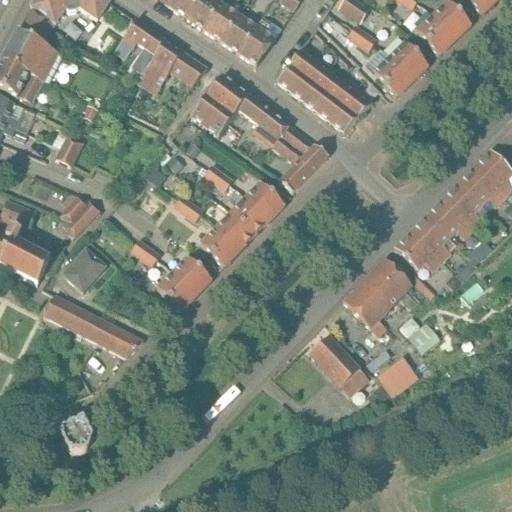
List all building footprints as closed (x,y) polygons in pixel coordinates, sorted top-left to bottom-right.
[(31,12),(24,25),(44,36),(50,25),(55,28),(63,13),(68,16),(75,15),(77,12),(97,22),(109,6),(99,0),(36,0),(29,11),(31,12)] [(156,0),(155,2),(166,9),(184,21),(198,0),(156,0)] [(202,34),(220,7),(209,0),(198,0),(184,21),(202,34)] [(295,0),(275,0),(265,16),(270,17),(275,10),(277,11),(279,8),(292,16),(301,3),(295,0)] [(352,21),(360,8),(348,0),(341,0),(335,10),(352,21)] [(419,3),(414,0),(405,0),(401,7),(412,14),(419,3)] [(464,0),(482,18),(498,2),(496,0),(464,0)] [(431,20),(454,44),(470,29),(447,5),(431,20)] [(220,46),(238,19),(220,7),(202,34),(220,46)] [(414,34),(424,22),(414,14),(404,27),(414,34)] [(255,31),(238,19),(220,46),(238,58),(255,31)] [(263,20),(255,31),(238,58),(256,70),(274,43),(263,36),(271,25),(263,20)] [(439,59),(454,44),(431,20),(416,35),(439,59)] [(137,47),(154,59),(165,44),(134,24),(120,44),(133,53),(137,47)] [(44,36),(24,25),(18,37),(2,66),(42,87),(58,57),(46,51),(52,40),(44,36)] [(357,48),(365,37),(354,29),(346,40),(357,48)] [(376,44),(365,37),(357,48),(368,55),(376,44)] [(206,72),(165,44),(154,59),(138,87),(143,90),(138,99),(146,103),(151,94),(156,98),(160,92),(154,88),(160,79),(165,83),(169,76),(191,91),(194,88),(206,72)] [(388,61),(411,86),(427,70),(404,46),(388,61)] [(276,86),(290,96),(313,65),(306,60),(309,55),(303,51),(276,86)] [(316,61),(313,65),(290,96),(302,106),(326,75),(318,69),(322,65),(316,61)] [(396,101),(411,86),(388,61),(372,77),(396,101)] [(42,87),(2,66),(0,70),(0,94),(16,103),(17,101),(31,108),(42,87)] [(326,75),(302,106),(316,116),(339,85),(332,80),(335,75),(329,71),(326,75)] [(238,114),(249,100),(221,79),(189,119),(218,141),(238,114)] [(339,85),(316,116),(329,126),(353,96),(345,90),(348,85),(343,81),(339,85)] [(353,96),(329,126),(343,137),(371,109),(359,99),(362,95),(356,91),(353,96)] [(238,114),(278,145),(289,131),(249,100),(238,114)] [(0,124),(15,131),(18,124),(10,119),(14,108),(0,101),(0,124)] [(85,117),(83,121),(91,126),(97,114),(85,107),(81,115),(85,117)] [(15,131),(0,124),(0,142),(2,137),(11,141),(15,131)] [(285,159),(301,140),(289,131),(278,145),(274,150),(285,159)] [(17,134),(14,142),(23,146),(27,138),(17,134)] [(49,148),(59,153),(65,140),(61,137),(58,142),(53,140),(49,148)] [(66,138),(65,140),(59,153),(54,162),(71,171),(83,147),(66,138)] [(285,159),(295,168),(314,150),(301,140),(285,159)] [(199,153),(191,146),(184,156),(193,162),(199,153)] [(314,150),(295,168),(278,186),(292,197),(328,161),(314,150)] [(473,172),(504,202),(511,193),(511,191),(505,185),(511,178),(511,177),(489,155),(473,172)] [(174,161),(166,168),(175,178),(183,170),(174,161)] [(202,181),(201,182),(212,190),(220,178),(210,170),(205,177),(202,181)] [(473,172),(458,188),(481,211),(487,204),(494,212),(504,202),(473,172)] [(233,184),(222,176),(213,188),(224,196),(233,184)] [(260,186),(245,202),(268,225),(283,209),(260,186)] [(473,218),(481,211),(458,188),(442,204),(473,234),(481,226),(473,218)] [(173,211),(183,219),(192,207),(182,199),(173,211)] [(70,226),(86,209),(78,201),(59,221),(70,226)] [(268,225),(245,202),(230,217),(253,240),(268,225)] [(0,224),(29,236),(37,216),(6,203),(0,217),(0,224)] [(463,244),(473,234),(442,204),(426,220),(449,243),(456,237),(463,244)] [(89,206),(86,209),(70,226),(71,227),(83,232),(99,215),(89,206)] [(203,215),(192,207),(183,219),(193,227),(203,215)] [(238,256),(253,240),(230,217),(215,233),(238,256)] [(442,250),(449,243),(426,220),(410,236),(441,267),(450,258),(442,250)] [(493,236),(484,244),(492,253),(507,239),(495,226),(489,232),(493,236)] [(83,232),(71,227),(66,233),(69,239),(75,242),(83,232)] [(0,238),(0,270),(3,272),(16,248),(21,238),(10,233),(5,242),(0,238)] [(238,256),(215,233),(200,248),(223,271),(238,256)] [(441,267),(410,236),(394,253),(417,276),(424,269),(432,276),(441,267)] [(130,255),(140,263),(149,251),(139,243),(130,255)] [(49,264),(16,248),(3,272),(36,289),(49,264)] [(160,259),(149,251),(140,263),(151,271),(160,259)] [(85,253),(62,278),(81,296),(105,271),(85,253)] [(472,253),(466,259),(472,266),(479,260),(472,253)] [(172,277),(195,300),(211,284),(187,261),(172,277)] [(416,308),(405,297),(412,290),(384,263),(343,306),(371,333),(398,305),(409,316),(416,308)] [(458,271),(452,278),(461,286),(467,280),(458,271)] [(195,300),(172,277),(156,292),(180,315),(195,300)] [(54,300),(43,320),(101,350),(109,353),(126,363),(143,345),(125,336),(54,300)] [(406,342),(419,358),(439,343),(425,326),(406,342)] [(369,384),(366,382),(328,340),(308,358),(349,402),(369,384)] [(416,381),(405,365),(403,362),(376,381),(390,400),(416,381)] [(382,416),(394,407),(382,392),(371,401),(382,416)] [(88,438),(84,431),(81,425),(58,437),(63,447),(65,450),(66,452),(67,453),(69,455),(70,456),(72,456),(74,457),(76,457),(78,457),(80,457),(82,456),(84,455),(85,454),(87,452),(88,450),(89,448),(89,445),(90,443),(89,440),(88,438)]
